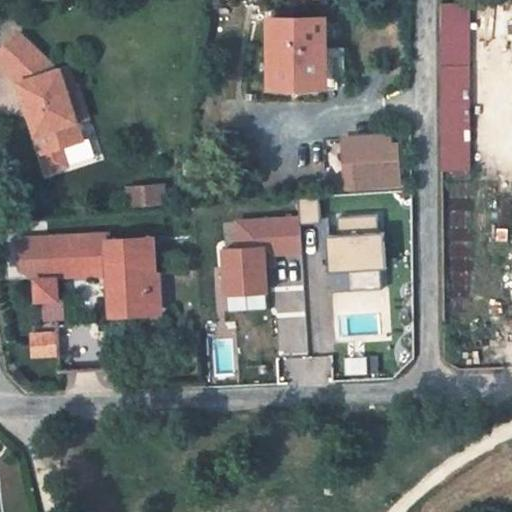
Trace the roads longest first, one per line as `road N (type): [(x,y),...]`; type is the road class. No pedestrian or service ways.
road 1 (unclassified): [(0,400),(153,414),(429,401)]
road 2 (residential): [(425,0),(429,401)]
